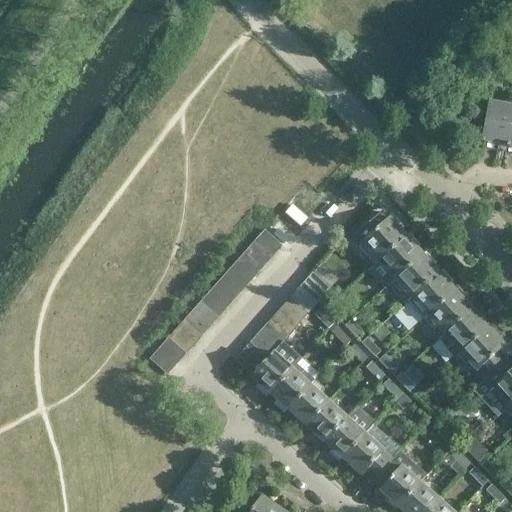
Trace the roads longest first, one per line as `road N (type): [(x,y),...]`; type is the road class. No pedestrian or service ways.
road 1 (residential): [(246,420),(200,379),(385,152)]
road 2 (residential): [(385,152),(251,0)]
road 3 (residential): [(354,511),(246,420)]
